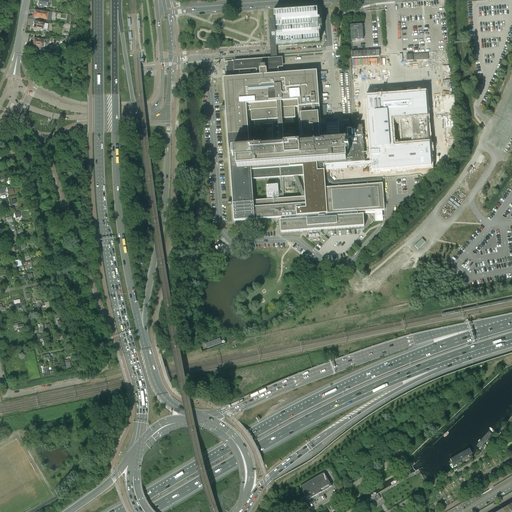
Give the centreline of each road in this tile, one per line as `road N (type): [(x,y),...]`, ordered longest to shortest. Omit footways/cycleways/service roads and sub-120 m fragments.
road 1 (primary): [(97,0),(97,196),(140,399),(140,443)]
road 2 (motorway): [(478,333),(323,395),(114,511)]
road 3 (primary): [(145,349),(126,289),(113,194),(112,1)]
road 4 (motorway): [(147,511),(330,407),(435,362)]
road 5 (motorway): [(478,333),(431,335),(208,419)]
road 6 (motorway): [(247,498),(334,427),(435,362)]
road 7 (primary): [(145,349),(166,118)]
road 8 (tertiary): [(13,100),(58,116),(131,118)]
road 9 (tertiary): [(133,110),(74,109),(17,86)]
